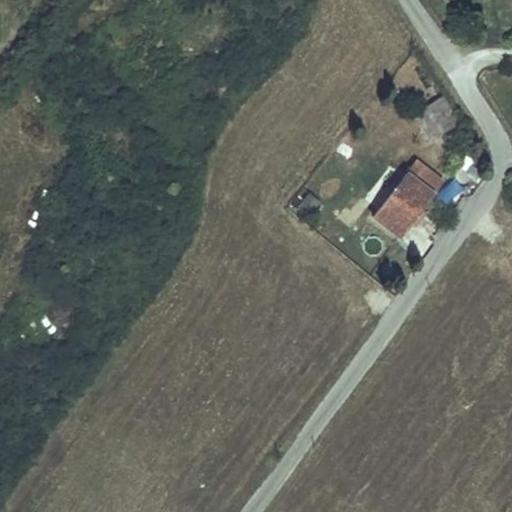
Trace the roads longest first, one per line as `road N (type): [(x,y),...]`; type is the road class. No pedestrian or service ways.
road 1 (residential): [(245,511),(494,182),(500,158),(491,128),(399,0)]
road 2 (secondary): [(52,511),(114,389),(155,172),(166,0)]
